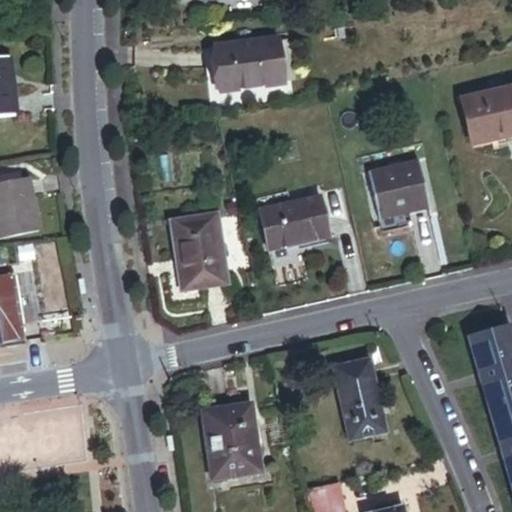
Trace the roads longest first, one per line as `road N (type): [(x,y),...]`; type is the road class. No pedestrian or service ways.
road 1 (tertiary): [(123,368),(89,125),(85,0)]
road 2 (residential): [(123,368),(396,307)]
road 3 (residential): [(396,307),(481,511)]
road 4 (tertiary): [(144,511),(123,368)]
road 5 (residential): [(0,392),(123,368)]
